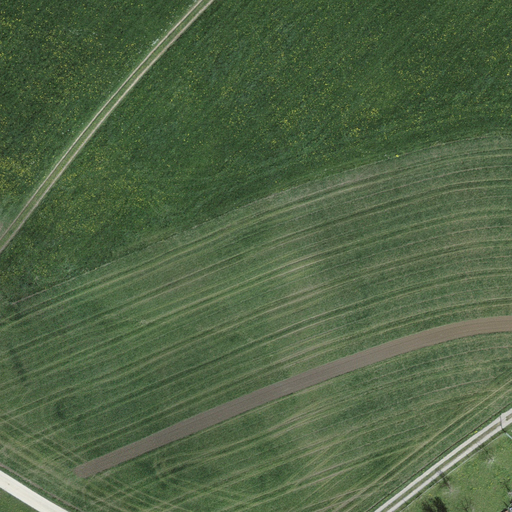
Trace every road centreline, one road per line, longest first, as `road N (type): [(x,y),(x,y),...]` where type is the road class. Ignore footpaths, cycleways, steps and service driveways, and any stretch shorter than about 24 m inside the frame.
road 1 (track): [(211,0),(119,96),(0,251)]
road 2 (track): [(387,511),(511,420)]
